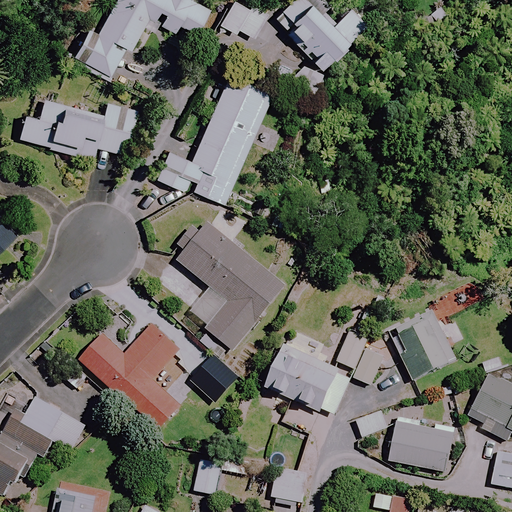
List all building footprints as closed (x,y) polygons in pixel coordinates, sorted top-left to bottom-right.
[(116,0),(98,34),(88,29),(70,62),(107,82),(125,50),(130,53),(147,21),(174,35),(177,29),(195,38),(209,11),(188,0),(116,0)] [(266,16),(237,0),(233,0),(219,28),(250,45),(266,16)] [(333,27),(305,0),(297,0),(276,21),(324,68),(365,27),(349,11),(333,27)] [(334,0),(315,0),(326,9),(334,0)] [(330,88),(311,69),(299,82),(319,100),(330,88)] [(268,104),(225,85),(190,164),(168,154),(156,182),(180,192),(181,188),(222,206),(268,104)] [(124,157),(138,113),(106,103),(102,117),(43,100),(37,121),(24,117),(18,140),(51,150),(50,154),(89,166),(94,148),(102,151),(124,157)] [(285,289),(200,220),(178,247),(184,252),(176,263),(208,289),(187,316),(233,353),(285,289)] [(0,252),(15,239),(0,222),(0,252)] [(478,304),(471,290),(452,300),(460,314),(478,304)] [(455,363),(432,314),(393,331),(402,353),(398,355),(411,383),(455,363)] [(178,351),(150,328),(127,354),(106,336),(81,365),(159,431),(179,408),(150,384),(178,351)] [(363,346),(367,336),(348,329),(335,364),(354,371),(363,346)] [(322,345),(300,336),(293,351),(283,346),(265,389),(334,418),(351,377),(315,362),(322,345)] [(363,346),(354,371),(352,379),(373,387),(385,353),(363,346)] [(238,380),(214,357),(190,382),(214,405),(238,380)] [(511,387),(489,376),(465,423),(505,443),(511,433),(511,387)] [(85,428),(36,399),(23,420),(15,415),(0,440),(0,497),(5,501),(33,455),(42,460),(52,444),(69,454),(85,428)] [(385,431),(379,414),(355,422),(360,440),(385,431)] [(453,429),(434,426),(432,435),(395,427),(388,464),(444,474),(453,429)] [(511,456),(497,453),(490,486),(511,490),(511,456)] [(249,465),(229,459),(225,473),(245,479),(249,465)] [(222,465),(200,460),(193,493),(215,498),(222,465)] [(306,475),(275,469),(270,499),(300,505),(306,475)] [(94,511),(97,499),(57,491),(52,511),(94,511)] [(409,511),(411,503),(376,495),(373,510),(383,511),(409,511)]
